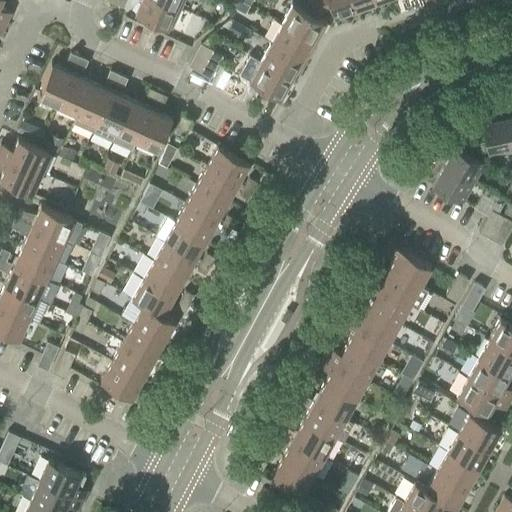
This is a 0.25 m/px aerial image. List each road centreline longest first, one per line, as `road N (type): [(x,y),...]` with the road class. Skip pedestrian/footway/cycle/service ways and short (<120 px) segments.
road 1 (tertiary): [(340,169),(175,471)]
road 2 (residential): [(286,136),(82,40),(75,18)]
road 3 (tertiary): [(511,45),(403,98),(340,169)]
road 4 (residential): [(511,279),(340,169)]
road 5 (residential): [(175,471),(0,375)]
